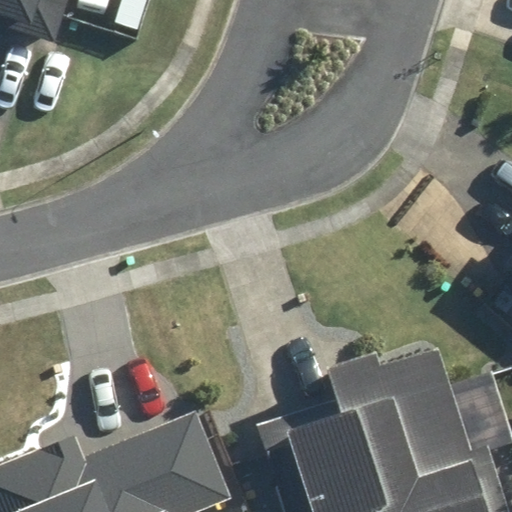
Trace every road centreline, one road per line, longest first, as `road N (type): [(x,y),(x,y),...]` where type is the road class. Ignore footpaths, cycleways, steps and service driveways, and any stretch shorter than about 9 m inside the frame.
road 1 (residential): [(217,154),(322,145),(376,0)]
road 2 (residential): [(217,154),(139,232),(0,264)]
road 3 (residential): [(259,0),(217,154)]
